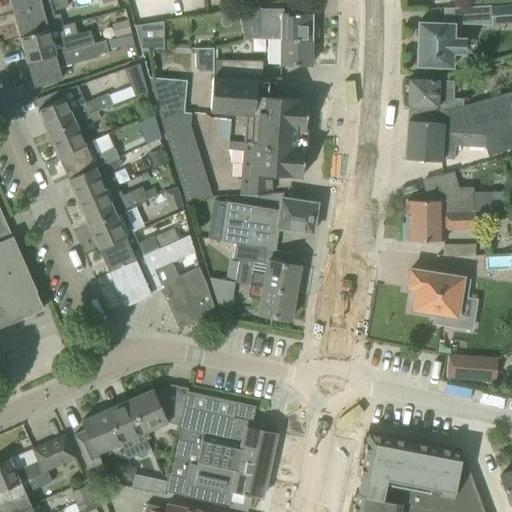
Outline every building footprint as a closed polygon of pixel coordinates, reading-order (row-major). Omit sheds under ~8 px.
[(9,0),(13,13),(59,0),(9,0)] [(59,0),(13,13),(19,37),(48,30),(44,17),(54,14),(53,11),(67,6),(64,0),(59,0)] [(511,22),(511,5),(490,7),(491,24),(511,22)] [(266,39),(278,39),(311,39),(314,39),(317,37),(317,29),(314,27),(311,27),(311,14),(281,14),(281,10),(259,10),(259,39),(266,39)] [(19,37),(26,61),(54,54),(63,52),(63,51),(79,47),(79,48),(93,44),(93,43),(90,31),(77,34),(74,22),(48,30),(19,37)] [(161,22),(134,26),(135,31),(140,48),(161,48),(161,22)] [(453,38),(453,24),(417,22),(416,66),(452,68),(452,53),(463,54),(464,39),(453,38)] [(311,65),(311,39),(278,39),(266,39),(266,65),(311,65)] [(57,68),(95,58),(94,56),(108,53),(105,41),(93,44),(79,48),(79,47),(63,51),(63,52),(54,54),(26,61),(33,87),(61,79),(61,78),(60,78),(57,68)] [(198,72),(212,72),(213,72),(213,60),(212,60),(212,48),(194,48),(194,68),(198,72)] [(212,72),(211,75),(219,76),(260,77),(260,76),(261,61),(213,60),(213,72),(212,72)] [(123,69),(134,96),(146,92),(138,64),(123,69)] [(219,76),(211,75),(210,94),(208,112),(212,113),(245,121),(243,142),(228,141),(227,150),(242,151),(238,194),(269,193),(270,175),(290,176),(300,177),(307,100),(297,99),(297,98),(275,97),(276,79),(280,79),(280,77),(260,76),(260,77),(219,76)] [(148,77),(157,109),(183,112),(186,80),(148,77)] [(452,98),(453,81),(408,79),(408,84),(406,86),(406,91),(408,92),(407,106),(409,106),(409,108),(437,110),(462,103),(462,99),(452,98)] [(37,110),(47,133),(97,111),(112,104),(107,93),(84,103),(77,86),(51,93),(34,100),(38,109),(37,110)] [(437,110),(409,108),(408,121),(407,121),(404,159),(440,162),(441,158),(453,159),(454,145),(484,147),(487,156),(511,147),(511,91),(462,106),(462,103),(437,110)] [(157,109),(163,130),(189,125),(190,113),(183,112),(157,109)] [(47,133),(57,156),(84,144),(80,133),(88,129),(86,125),(100,118),(97,111),(47,133)] [(163,130),(167,141),(193,137),(189,125),(163,130)] [(167,141),(171,153),(196,149),(193,137),(167,141)] [(57,156),(67,180),(94,168),(94,167),(102,163),(102,164),(117,157),(113,148),(100,154),(94,140),(84,144),(57,156)] [(171,153),(174,165),(200,161),(196,149),(171,153)] [(67,180),(77,202),(116,185),(110,170),(120,165),(117,157),(102,164),(102,163),(94,167),(94,168),(67,180)] [(174,165),(178,177),(203,172),(200,161),(174,165)] [(492,210),(492,192),(472,192),(472,187),(458,187),(453,171),(423,180),(427,194),(427,200),(406,200),(406,241),(443,241),(443,230),(474,229),(474,210),(492,210)] [(178,177),(181,189),(207,184),(203,172),(178,177)] [(207,184),(181,189),(185,201),(211,196),(207,184)] [(77,202),(88,225),(123,209),(137,203),(146,199),(141,186),(121,195),(116,185),(77,202)] [(163,191),(169,211),(182,207),(177,187),(163,191)] [(227,202),(220,241),(235,244),(265,249),(274,250),(278,227),(311,233),(316,204),(298,201),(296,201),(279,198),(277,210),(227,202)] [(88,225),(98,248),(133,233),(134,233),(123,209),(88,225)] [(0,327),(42,309),(0,211),(0,327)] [(98,248),(108,271),(134,260),(143,256),(148,254),(178,240),(178,239),(173,228),(138,244),(133,233),(98,248)] [(134,260),(108,271),(123,306),(150,294),(160,289),(178,329),(215,312),(208,290),(197,267),(177,276),(171,262),(193,252),(188,235),(178,239),(178,240),(148,254),(143,256),(134,260)] [(265,249),(235,244),(232,259),(262,264),(265,249)] [(442,256),(464,256),(474,257),(474,254),(474,244),(442,244),(442,256)] [(251,273),(249,285),(294,292),(299,266),(267,260),(264,276),(251,273)] [(409,269),(406,287),(414,289),(410,309),(434,313),(433,323),(453,326),(461,278),(449,276),(409,269)] [(217,306),(229,309),(234,282),(208,277),(217,306)] [(294,292),(249,285),(247,296),(260,299),(258,314),(289,319),(294,292)] [(447,354),(445,377),(495,381),(497,358),(495,358),(464,355),(447,354)] [(166,422),(177,425),(178,425),(186,391),(186,388),(172,385),(154,393),(152,389),(129,399),(143,433),(166,422)] [(275,434),(261,431),(263,429),(262,426),(261,424),(259,423),(233,417),(236,402),(186,391),(178,425),(177,425),(162,491),(228,505),(229,501),(254,506),(255,500),(253,500),(254,496),(261,497),(265,479),(275,434)] [(149,448),(142,433),(143,433),(129,399),(105,410),(119,443),(124,455),(134,450),(136,454),(140,455),(144,453),(145,450),(149,448)] [(97,453),(119,443),(105,410),(81,420),(85,429),(73,435),(89,472),(103,466),(97,453)] [(356,493),(351,511),(484,511),(463,457),(461,452),(367,434),(358,479),(360,480),(357,493),(356,493)] [(0,462),(0,490),(19,482),(20,482),(27,479),(27,478),(58,464),(59,465),(74,458),(64,435),(31,449),(36,461),(14,471),(9,460),(10,460),(9,459),(0,462)] [(64,475),(59,465),(58,464),(27,478),(27,479),(30,486),(45,479),(47,483),(64,475)] [(120,465),(117,479),(134,482),(137,468),(120,465)] [(511,471),(500,476),(509,503),(511,502),(511,471)] [(0,490),(0,511),(13,511),(30,505),(20,482),(19,482),(0,490)] [(82,509),(82,510),(93,505),(85,486),(70,492),(78,511),(82,509)] [(203,511),(152,501),(151,504),(146,503),(143,511),(203,511)]
